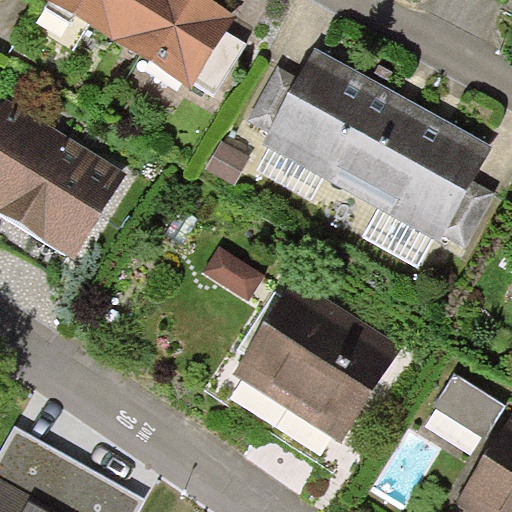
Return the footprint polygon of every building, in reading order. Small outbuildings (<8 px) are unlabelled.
[(50,0),(113,39),(137,0),(50,0)] [(236,15),(211,0),(137,0),(113,39),(191,87),(193,84),(227,30),(236,15)] [(248,43),(227,30),(193,84),(214,97),(248,43)] [(324,178),(350,193),(405,96),(316,47),(299,79),(270,131),(263,144),(269,148),(324,178)] [(270,131),(299,79),(278,67),(249,119),(270,131)] [(494,145),(405,96),(350,193),(378,208),(434,239),(440,242),(444,236),(475,180),(494,145)] [(127,173),(7,99),(0,109),(0,213),(73,259),(127,173)] [(222,140),(206,169),(234,184),(250,156),(222,140)] [(324,178),(269,148),(256,171),(312,201),(324,178)] [(496,192),(475,180),(444,236),(465,247),(496,192)] [(434,239),(378,208),(362,237),(418,267),(434,239)] [(265,277),(220,247),(203,272),(248,302),(265,277)] [(403,346),(294,278),(282,297),(246,354),(233,375),(342,443),(403,346)] [(246,354),(282,297),(275,292),(239,350),(246,354)] [(506,405),(456,371),(434,405),(484,439),(506,405)] [(511,511),(511,416),(457,502),(472,511),(511,511)] [(15,424),(0,450),(0,478),(52,507),(60,511),(134,511),(143,495),(15,424)] [(0,511),(49,511),(52,507),(0,478),(0,511)]
